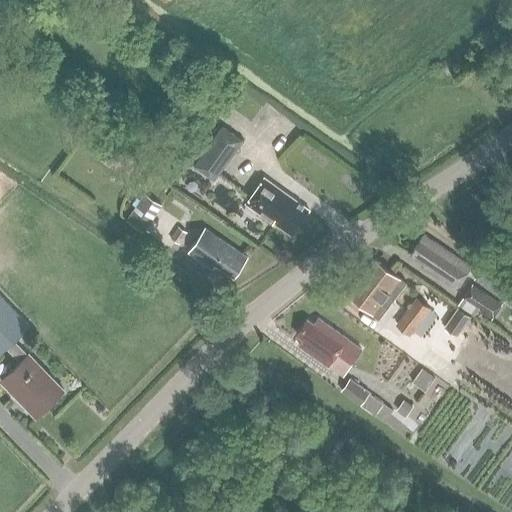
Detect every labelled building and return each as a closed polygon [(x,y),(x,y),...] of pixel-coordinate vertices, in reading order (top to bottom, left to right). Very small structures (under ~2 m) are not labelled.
[(224,128),(195,166),(214,181),(220,174),(244,143),(224,128)] [(273,222),(292,236),(308,212),(264,181),(246,206),(272,224),(273,222)] [(142,233),(160,206),(142,194),(124,222),(142,233)] [(177,245),(185,233),(175,227),(167,239),(177,245)] [(232,279),(246,259),(205,230),(189,253),(212,269),(214,266),(232,279)] [(422,272),(455,294),(471,270),(424,239),(411,258),(425,268),(422,272)] [(346,298),(376,321),(403,286),(373,263),(346,298)] [(503,303),(511,291),(511,287),(485,268),(474,282),(503,303)] [(501,308),(472,287),(458,306),(476,319),(480,314),(491,322),(501,308)] [(2,382),(37,418),(65,391),(29,355),(28,357),(15,343),(29,329),(0,298),(0,354),(1,356),(7,350),(21,364),(2,382)] [(406,313),(395,327),(409,337),(427,314),(427,313),(414,303),(406,313)] [(470,317),(457,308),(443,328),(457,337),(470,317)] [(326,368),(335,355),(351,366),(359,353),(315,322),(311,328),(305,324),(295,338),(301,342),(297,348),(326,368)] [(424,392),(432,378),(418,369),(410,383),(424,392)] [(359,407),(367,396),(347,382),(339,393),(359,407)] [(370,393),(360,406),(373,416),(383,402),(370,393)] [(403,400),(396,410),(405,417),(412,407),(403,400)]
